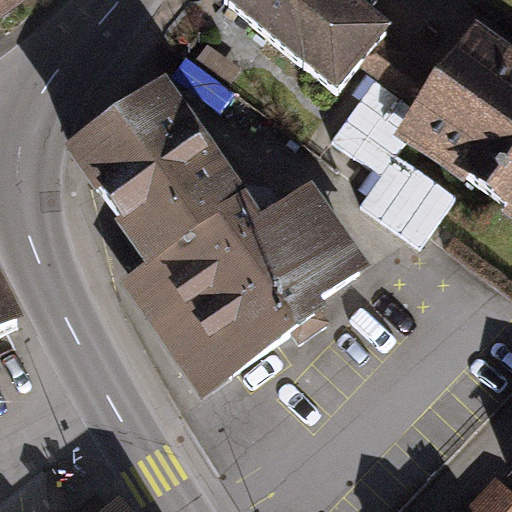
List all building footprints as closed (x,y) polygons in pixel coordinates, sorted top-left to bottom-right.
[(41,0),(0,0),(0,20),(4,27),(41,0)] [(362,0),(231,0),(224,10),(339,96),(387,34),(356,10),(362,0)] [(511,61),(470,32),(393,143),(511,223),(511,61)] [(165,84),(73,149),(154,261),(121,284),(199,394),(363,278),(298,187),(259,215),(165,84)] [(0,296),(0,341),(18,332),(0,296)] [(511,446),(509,450),(511,453),(511,472),(498,486),(511,498),(511,446)] [(511,511),(511,498),(498,486),(494,482),(464,511),(511,511)] [(117,511),(106,499),(88,511),(117,511)]
